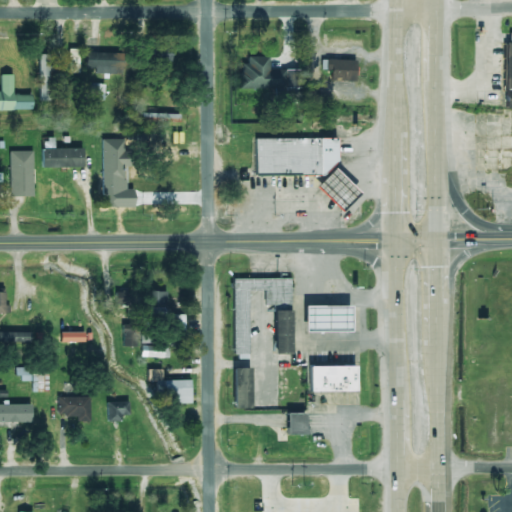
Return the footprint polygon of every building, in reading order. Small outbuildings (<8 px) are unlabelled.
[(511,34),(509,34),(509,43),(503,43),(503,108),(511,108),(511,34)] [(170,60),(170,46),(148,46),(148,60),(170,60)] [(69,74),(78,74),(78,50),(69,50),(69,74)] [(39,101),(48,101),(48,54),(39,54),(39,101)] [(94,74),(122,74),(122,54),(86,54),(86,69),(94,69),(94,74)] [(284,69),(269,69),(269,57),(247,57),(247,65),(240,65),(240,89),(284,89),(284,69)] [(324,81),(355,81),(355,60),(324,60),(324,81)] [(0,110),(31,110),(31,94),(12,95),(12,75),(0,75),(0,110)] [(133,89),(154,89),(154,78),(133,78),(133,89)] [(89,100),(102,100),(102,85),(89,85),(89,100)] [(246,135),(326,136),(325,166),(325,173),(313,173),(246,172),(246,135)] [(83,149),(53,149),(53,138),(41,138),(41,169),(83,169),(83,149)] [(124,141),(102,141),(102,197),(112,197),(112,189),(124,189),(124,141)] [(9,185),(32,185),(32,151),(9,151),(9,185)] [(313,173),(325,173),(325,166),(348,188),(330,207),(304,182),(313,173)] [(362,193),(339,169),(322,185),(345,210),(362,193)] [(232,356),(248,356),(248,290),(266,291),(267,279),(232,279),(232,356)] [(140,344),(184,343),(184,315),(165,315),(165,291),(145,291),(145,317),(166,316),(166,332),(140,332),(140,344)] [(307,305),(307,330),(352,330),(352,305),(307,305)] [(275,354),(292,354),(292,311),(275,311),(275,354)] [(136,347),(136,325),(121,325),(121,347),(136,347)] [(0,343),(30,343),(30,333),(0,333),(0,343)] [(163,348),(140,348),(140,358),(163,358),(163,348)] [(313,365),(356,365),(356,392),(313,392),(313,365)] [(251,368),(234,368),(234,409),(251,409),(251,368)] [(47,392),(47,374),(28,374),(28,369),(17,369),(17,381),(31,381),(31,392),(47,392)] [(190,381),(155,381),(155,398),(176,398),(176,404),(190,404),(190,381)] [(56,398),(56,419),(89,419),(89,398),(56,398)] [(106,402),(106,419),(129,419),(129,402),(106,402)] [(31,405),(0,405),(0,424),(31,424),(31,405)] [(305,413),(286,413),(286,435),(305,435),(305,413)]
